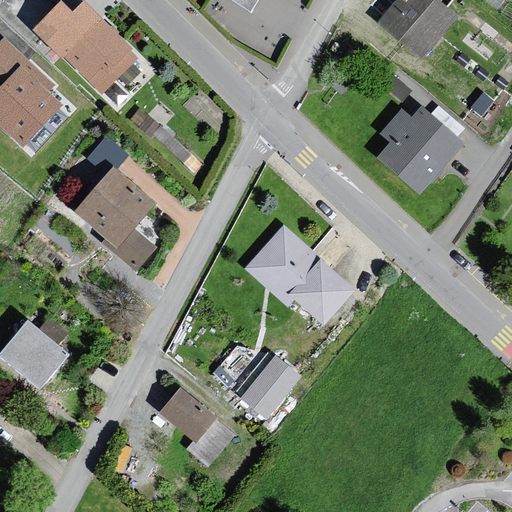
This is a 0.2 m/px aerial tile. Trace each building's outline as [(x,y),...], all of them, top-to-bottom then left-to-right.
[(232,0),(254,14),(262,0),(283,0),(286,2),(287,0),(232,0)] [(449,18),(429,0),(390,0),(369,27),(412,62),(449,18)] [(80,1),(45,42),(97,96),(133,60),(80,1)] [(0,132),(17,148),(56,107),(40,92),(47,82),(0,41),(0,132)] [(412,198),(454,143),(414,109),(406,120),(394,112),(374,136),(383,149),(372,162),(412,198)] [(114,168),(73,212),(138,272),(159,247),(138,226),(157,205),(114,168)] [(279,226),(237,270),(279,312),(289,304),(314,328),(347,291),(279,226)] [(0,346),(0,365),(35,393),(64,357),(21,323),(0,346)] [(299,380),(268,357),(232,402),(257,423),(299,380)] [(147,418),(204,469),(231,437),(171,389),(147,418)]
